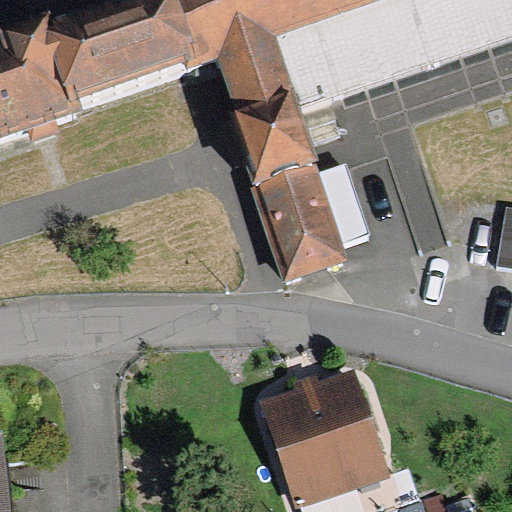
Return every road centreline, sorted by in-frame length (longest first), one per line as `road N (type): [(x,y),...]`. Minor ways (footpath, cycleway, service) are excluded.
road 1 (residential): [(511,344),(393,318),(79,319)]
road 2 (residential): [(79,319),(91,511)]
